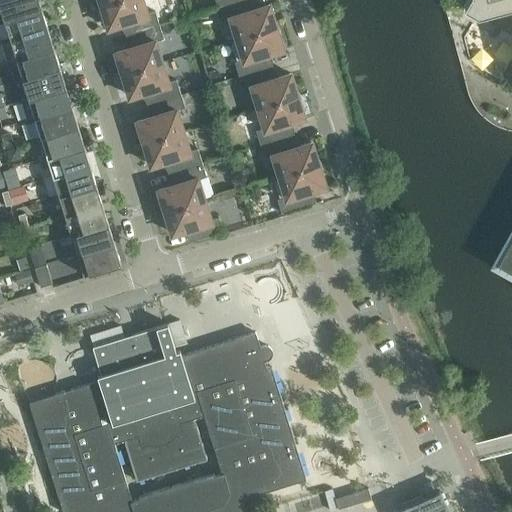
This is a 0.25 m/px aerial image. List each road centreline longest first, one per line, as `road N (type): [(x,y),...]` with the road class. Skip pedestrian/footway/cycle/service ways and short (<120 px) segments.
road 1 (unclassified): [(154,275),(367,209),(304,0)]
road 2 (unknown): [(307,227),(436,503)]
road 3 (unclassified): [(154,275),(71,0)]
road 4 (unclassified): [(0,322),(154,275)]
